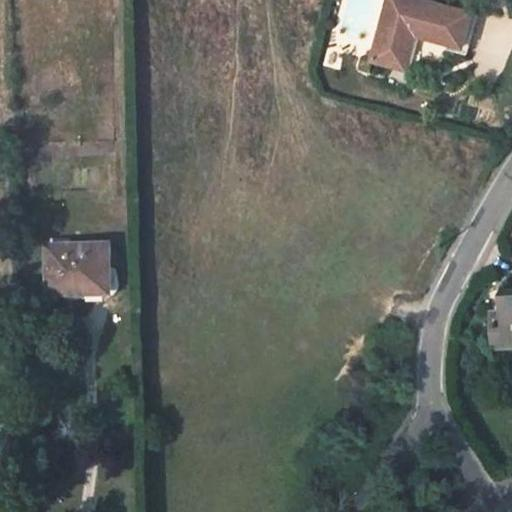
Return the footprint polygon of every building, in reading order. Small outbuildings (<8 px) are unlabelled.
[(441,3),(428,0),(389,0),(374,60),(407,67),(416,33),(432,37),(464,44),(472,10),(441,3)] [(477,12),(472,10),(464,44),(469,46),(477,12)] [(98,157),(97,144),(77,144),(77,157),(98,157)] [(113,291),(111,242),(49,244),(51,293),(86,292),(111,291),(113,291)] [(511,346),(511,291),(504,292),(506,313),(507,330),(495,331),(495,348),(511,346)] [(493,314),(495,331),(507,330),(506,313),(493,314)]
